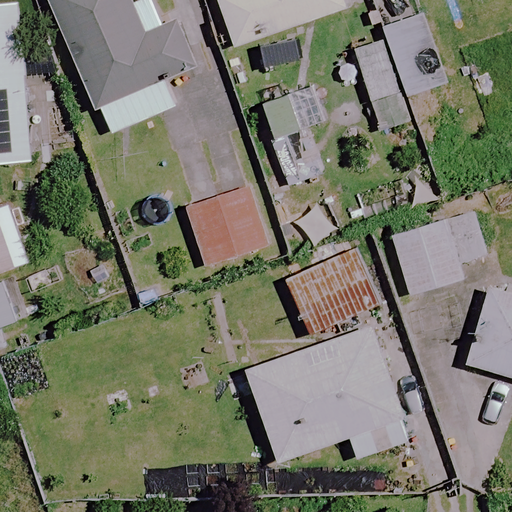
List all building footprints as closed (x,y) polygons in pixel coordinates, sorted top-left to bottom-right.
[(145,32),(131,0),(47,0),(94,112),(195,69),(175,20),(145,32)] [(344,10),(340,0),(217,0),(234,48),(344,10)] [(447,85),(417,0),(400,0),(375,9),(406,99),(447,85)] [(0,166),(31,163),(23,79),(58,75),(47,30),(19,33),(17,4),(0,5),(0,166)] [(381,42),(349,53),(377,136),(409,125),(381,42)] [(262,101),(275,145),(268,147),(281,192),(324,179),(311,135),(326,130),(313,87),(262,101)] [(264,249),(246,187),(184,206),(203,268),(264,249)] [(0,275),(28,266),(10,210),(0,213),(0,275)] [(448,216),(389,234),(408,298),(467,280),(448,216)] [(385,303),(378,305),(360,248),(281,274),(303,339),(354,323),(358,335),(247,371),(277,462),(348,439),(355,461),(406,444),(380,365),(412,355),(401,321),(392,324),(385,303)] [(0,317),(22,312),(14,281),(0,284),(0,317)] [(511,295),(492,290),(469,366),(511,378),(511,295)]
